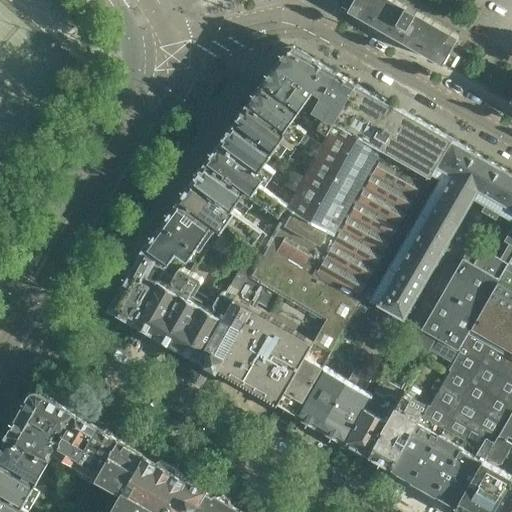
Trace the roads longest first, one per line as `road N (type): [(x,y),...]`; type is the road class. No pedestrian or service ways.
road 1 (residential): [(511,137),(296,15),(174,35)]
road 2 (residential): [(39,329),(359,511)]
road 3 (tertiary): [(39,329),(167,117),(181,68),(174,35)]
road 4 (tertiary): [(136,63),(117,118),(0,311)]
